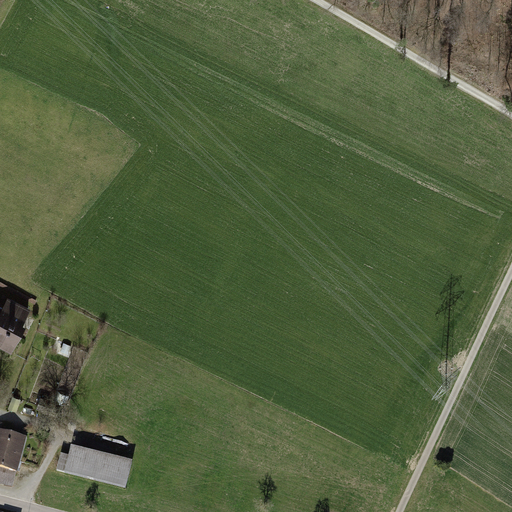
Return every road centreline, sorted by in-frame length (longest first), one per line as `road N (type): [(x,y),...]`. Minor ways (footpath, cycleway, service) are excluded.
road 1 (track): [(511,269),(398,511)]
road 2 (track): [(511,103),(320,0)]
